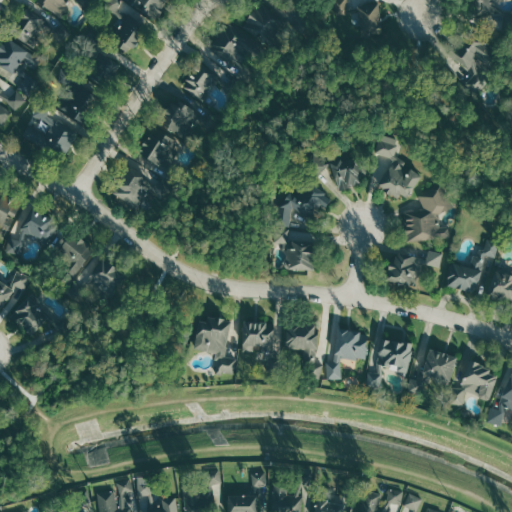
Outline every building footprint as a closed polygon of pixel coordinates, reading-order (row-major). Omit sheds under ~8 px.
[(36,0),(65,17),(72,6),(66,2),(67,0),(36,0)] [(107,0),(105,8),(118,12),(121,0),(107,0)] [(127,0),(156,19),(168,0),(127,0)] [(349,0),(337,0),(339,13),(351,11),(349,0)] [(263,39),(282,23),(264,2),(245,18),(263,39)] [(358,5),(361,26),(355,27),(357,37),(383,33),(379,2),(358,5)] [(44,19),(26,7),(9,31),(27,43),(44,19)] [(134,52),(145,22),(128,16),(117,46),(134,52)] [(239,69),(258,44),(229,22),(210,48),(239,69)] [(0,46),(0,63),(14,72),(28,50),(6,36),(0,46)] [(460,58),(477,71),(467,84),(477,91),(499,63),(490,56),(495,50),(477,36),(460,58)] [(119,63),(102,54),(92,73),(110,82),(119,63)] [(195,76),(190,74),(183,88),(206,99),(218,72),(200,64),(195,76)] [(0,123),(3,126),(15,110),(17,111),(39,82),(28,74),(14,93),(0,82),(0,123)] [(170,101),(158,122),(189,139),(203,114),(180,101),(178,105),(170,101)] [(65,154),(79,135),(42,106),(30,121),(49,135),(46,139),(65,154)] [(74,117),(83,123),(88,115),(79,108),(74,117)] [(160,165),(170,148),(176,151),(181,142),(165,133),(161,140),(149,133),(138,152),(160,165)] [(400,139),(382,134),(377,152),(395,157),(400,139)] [(332,166),(339,188),(365,179),(356,154),(327,164),(322,151),(307,156),(313,173),(332,166)] [(422,175),(407,166),(409,162),(397,155),(379,186),(398,197),(401,193),(409,197),(422,175)] [(110,193),(138,211),(155,185),(127,167),(110,193)] [(285,196),(278,223),(290,226),(292,219),(299,221),(301,213),(310,215),(313,204),(328,208),(332,191),(301,184),(298,199),(285,196)] [(405,212),(409,241),(452,236),(450,226),(442,227),(440,210),(450,209),(448,192),(422,195),(423,209),(405,212)] [(0,236),(4,239),(22,205),(0,193),(0,224),(3,226),(0,230),(0,236)] [(22,227),(46,244),(59,226),(35,209),(22,227)] [(8,234),(9,254),(25,253),(23,233),(8,234)] [(288,240),(289,233),(276,233),(275,242),(286,242),(284,268),(312,270),(313,241),(288,240)] [(67,265),(61,278),(73,283),(90,247),(68,236),(56,260),(67,265)] [(453,262),(448,284),(478,292),(487,258),(496,261),(500,243),(486,239),(481,256),(475,255),(472,267),(453,262)] [(427,263),(441,267),(445,253),(430,249),(427,263)] [(395,266),(387,265),(386,282),(419,284),(421,255),(395,254),(395,266)] [(88,276),(116,291),(126,272),(97,257),(88,276)] [(32,275),(17,271),(13,285),(0,280),(0,274),(1,271),(0,270),(0,306),(7,309),(14,285),(28,289),(32,275)] [(50,318),(30,295),(11,311),(31,335),(50,318)] [(194,349),(220,353),(218,372),(234,373),(236,358),(226,356),(231,319),(207,316),(206,321),(198,320),(194,349)] [(275,322),(244,321),(242,350),(274,352),(275,322)] [(317,363),(317,325),(287,324),(287,347),(303,348),(303,361),(310,361),(309,377),(322,378),(322,363),(317,363)] [(366,356),(367,331),(337,330),(336,355),(366,356)] [(383,388),(383,369),(411,370),(412,342),(380,340),(379,372),(368,372),(368,387),(383,388)] [(456,355),(429,349),(423,375),(450,381),(456,355)] [(328,379),(342,379),(341,355),(335,355),(335,362),(327,362),(328,379)] [(490,400),(498,376),(489,373),(491,368),(471,361),(461,388),(455,386),(450,401),(464,406),(469,392),(490,400)] [(511,409),(511,376),(509,375),(499,409),(506,411),(507,408),(511,409)] [(425,380),(412,378),(410,392),(423,394),(425,380)] [(487,421),(502,425),(506,412),(491,408),(487,421)] [(209,489),(186,493),(189,511),(206,511),(218,510),(213,484),(223,482),(220,469),(206,472),(209,489)] [(254,487),(269,485),(267,472),(253,473),(254,487)] [(99,492),(102,511),(132,511),(129,493),(134,493),(132,477),(117,479),(118,490),(99,492)] [(178,511),(178,496),(153,496),(153,481),(142,482),(142,511),(178,511)] [(275,511),(302,511),(304,487),(277,486),(275,511)] [(405,491),(387,487),(386,493),(361,489),(357,511),(389,511),(391,503),(403,505),(405,491)] [(93,511),(91,490),(75,491),(77,511),(93,511)] [(405,505),(419,510),(424,498),(411,492),(405,505)] [(228,511),(258,511),(259,495),(229,495),(228,511)] [(314,511),(345,511),(346,502),(316,499),(314,511)]
